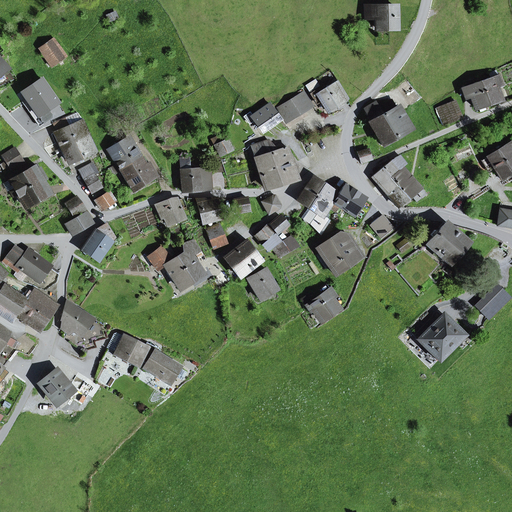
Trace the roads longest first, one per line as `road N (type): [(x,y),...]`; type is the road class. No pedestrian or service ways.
road 1 (residential): [(77,239),(48,349),(0,441)]
road 2 (residential): [(296,183),(261,193),(169,195),(99,222)]
road 3 (tertiary): [(426,0),(409,46),(349,120),(354,174)]
road 4 (tertiary): [(354,174),(392,212),(437,215),(511,241)]
road 5 (residential): [(511,102),(354,174)]
road 6 (residential): [(0,110),(99,222)]
